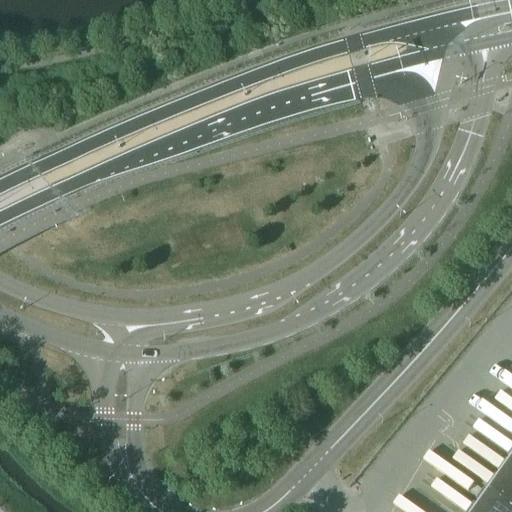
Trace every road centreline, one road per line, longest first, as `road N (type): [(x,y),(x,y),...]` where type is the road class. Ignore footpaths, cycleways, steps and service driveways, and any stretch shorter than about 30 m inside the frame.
road 1 (secondary): [(139,355),(258,339),(339,296),(391,256),(448,183),(472,131),(481,47)]
road 2 (secondary): [(459,19),(289,66),(138,124),(0,191)]
road 3 (secondary): [(0,222),(245,115),(437,58)]
road 4 (secondary): [(437,58),(425,152),(396,202),(355,242),(301,282),(256,301),(139,319)]
road 5 (unclassified): [(511,248),(265,511)]
road 6 (unclassified): [(105,352),(106,440),(129,478)]
road 7 (unclassified): [(129,478),(139,355)]
